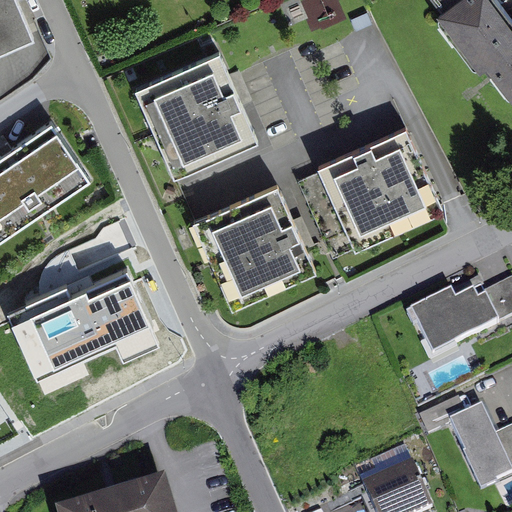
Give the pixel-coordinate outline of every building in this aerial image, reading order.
[(0,0),(0,53),(32,40),(15,0),(0,0)] [(511,11),(503,0),(439,0),(511,96),(511,11)] [(227,49),(139,86),(177,175),(265,138),(227,49)] [(0,240),(93,176),(52,119),(0,154),(0,240)] [(407,126),(321,163),(358,250),(444,214),(407,126)] [(287,180),(201,217),(238,305),(325,268),(287,180)] [(483,279),(414,312),(435,355),(511,318),(511,279),(489,291),(483,279)] [(119,299),(48,351),(81,395),(152,343),(119,299)] [(369,344),(322,365),(347,419),(394,398),(369,344)] [(427,429),(470,414),(463,397),(421,412),(427,429)] [(511,459),(487,406),(453,422),(484,490),(511,476),(511,459)] [(363,462),(368,476),(413,460),(408,446),(363,462)] [(428,511),(438,508),(417,460),(364,483),(376,511),(428,511)] [(174,511),(166,483),(66,511),(174,511)]
